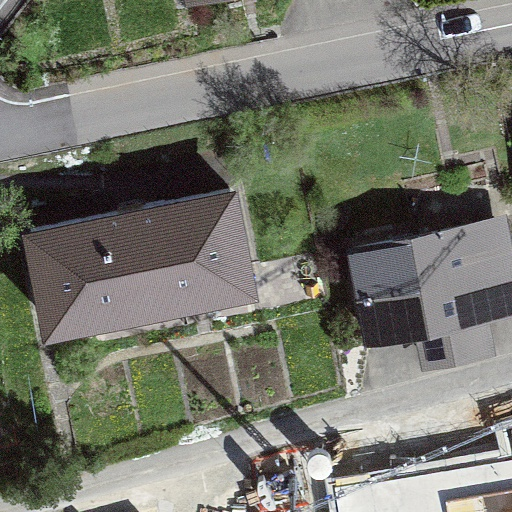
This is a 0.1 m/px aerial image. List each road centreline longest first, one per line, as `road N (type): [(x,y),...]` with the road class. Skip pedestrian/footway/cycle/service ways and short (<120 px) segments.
road 1 (residential): [(4,511),(511,379)]
road 2 (residential): [(511,27),(0,135)]
